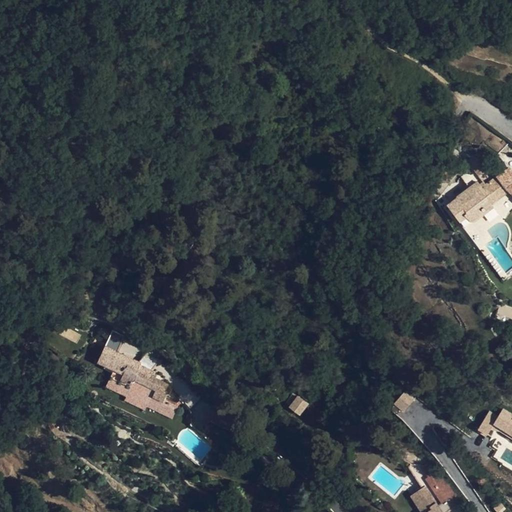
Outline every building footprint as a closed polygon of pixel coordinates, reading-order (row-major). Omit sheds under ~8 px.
[(497,176),(507,189),(511,193),(511,170),(509,167),(497,176)] [(507,189),(497,176),(486,183),(487,185),(485,186),(490,195),(487,197),(490,202),(507,189)] [(493,206),(490,202),(487,197),(490,195),(485,186),(483,188),(478,182),(458,196),(459,198),(448,206),(460,221),(468,215),(474,221),(493,206)] [(498,261),(485,244),(480,248),(493,265),(498,261)] [(504,280),(511,273),(511,271),(508,274),(498,261),(493,265),(504,280)] [(105,327),(95,340),(105,345),(98,362),(105,365),(104,368),(111,372),(105,386),(126,396),(146,406),(148,406),(152,397),(163,402),(164,400),(171,385),(156,377),(150,371),(152,368),(142,359),(140,361),(117,350),(123,335),(105,327)] [(160,360),(149,351),(142,359),(152,368),(160,360)] [(404,408),(413,398),(405,390),(395,401),(404,408)] [(144,409),(146,406),(126,396),(124,400),(144,409)] [(297,396),(290,406),(301,413),(308,403),(297,396)] [(177,406),(164,400),(163,402),(152,397),(148,406),(172,418),(177,406)] [(498,415),(489,410),(477,431),(489,438),(494,430),(511,439),(511,414),(502,409),(498,415)] [(434,480),(424,465),(408,465),(423,487),(434,480)] [(446,499),(434,480),(423,487),(411,495),(422,511),(442,511),(438,505),(446,499)] [(446,499),(453,510),(457,507),(450,497),(446,499)] [(449,511),(453,510),(446,499),(438,505),(442,511),(449,511)] [(499,511),(501,511),(504,508),(500,503),(495,509),(499,511)]
